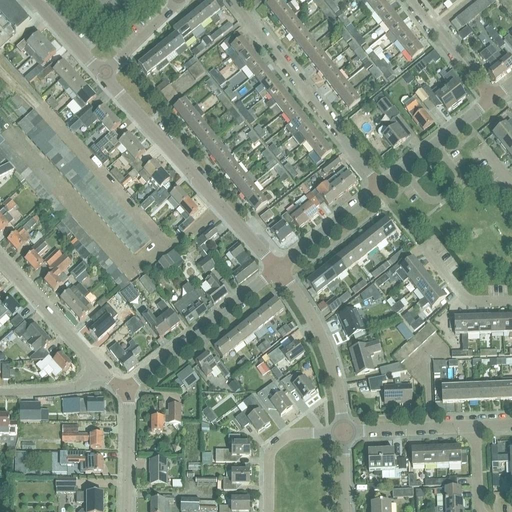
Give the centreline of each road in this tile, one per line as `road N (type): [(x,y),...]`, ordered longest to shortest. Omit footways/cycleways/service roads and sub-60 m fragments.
road 1 (residential): [(276,271),(102,75)]
road 2 (residential): [(380,188),(230,0)]
road 3 (residential): [(128,392),(276,271)]
road 4 (residential): [(342,431),(322,338),(276,271)]
road 5 (residential): [(98,371),(0,263)]
road 6 (residential): [(380,188),(490,100)]
road 7 (residential): [(268,511),(268,459),(281,441),(342,431)]
road 8 (residential): [(342,431),(476,426)]
road 9 (residential): [(276,271),(380,188)]
road 10 (residential): [(410,0),(490,100)]
road 11 (residential): [(126,511),(128,392)]
